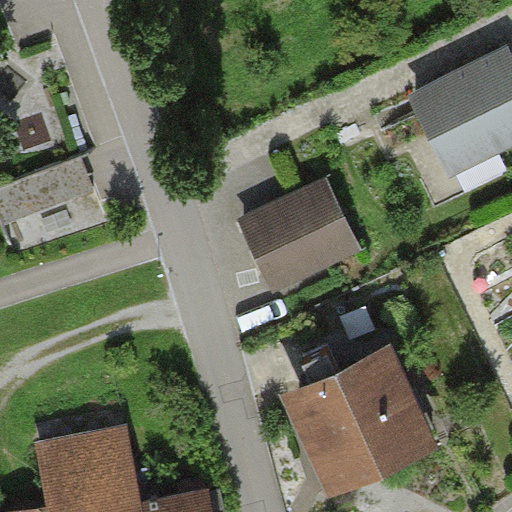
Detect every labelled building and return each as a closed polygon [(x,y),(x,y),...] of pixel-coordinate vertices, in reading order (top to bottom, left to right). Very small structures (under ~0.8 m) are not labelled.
[(511,142),(511,43),(417,94),(458,171),(511,142)] [(18,219),(102,188),(87,147),(3,178),(18,219)] [(328,180),(246,222),(282,291),(364,248),(328,180)] [(390,352),(284,403),(331,499),(437,449),(390,352)] [(212,511),(205,471),(137,484),(127,430),(43,446),(56,510),(45,511),(212,511)]
